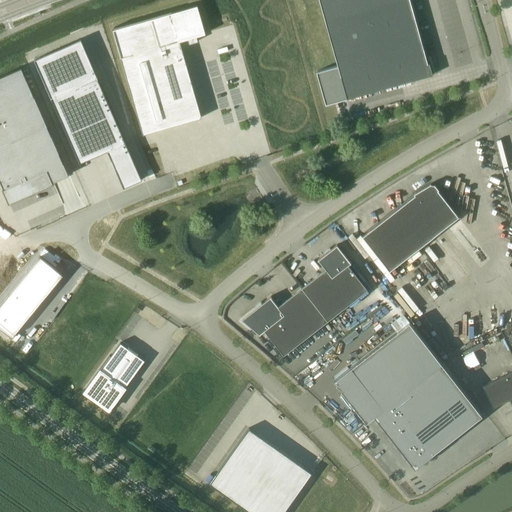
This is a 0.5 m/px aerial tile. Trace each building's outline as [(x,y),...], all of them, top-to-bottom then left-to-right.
[(296,0),(326,105),(347,99),(390,87),(433,75),(431,69),(430,63),(429,63),(428,64),(418,28),(410,0),(296,0)] [(114,29),(113,29),(121,57),(132,96),(143,134),(173,126),(202,117),(191,79),(180,40),(188,38),(190,43),(190,42),(197,40),(198,41),(197,35),(205,33),(205,34),(206,33),(198,5),(197,5),(197,6),(172,13),(172,11),(171,12),(143,20),(115,28),(114,28),(114,29)] [(37,59),(34,60),(35,62),(36,62),(80,163),(108,151),(124,188),(143,180),(82,42),(81,39),(79,40),(79,41),(75,42),(72,43),(73,43),(70,44),(67,46),(65,47),(62,48),(54,51),(51,52),(51,53),(49,54),(46,55),(43,56),(40,57),(41,57),(37,59)] [(0,179),(4,189),(3,189),(9,204),(54,184),(53,182),(69,175),(64,163),(22,68),(0,77),(0,179)] [(415,195),(362,236),(389,271),(459,217),(438,190),(439,190),(435,184),(431,184),(431,183),(414,194),(414,195),(415,194),(415,195)] [(302,288),(328,321),(368,290),(348,265),(351,263),(337,245),(318,260),(319,260),(326,269),(302,288)] [(40,255),(0,304),(0,327),(13,337),(64,274),(40,255)] [(256,308),(242,319),(251,327),(260,335),(261,334),(263,332),(265,330),(274,343),(284,355),(293,348),(306,363),(340,336),(328,321),(302,288),(278,306),(275,302),(271,297),(272,297),(272,296),(271,296),(256,308)] [(482,415),(409,321),(334,380),(367,422),(375,416),(415,467),(433,454),(432,452),(433,451),(434,453),(482,415)] [(345,339),(353,348),(366,337),(358,327),(345,339)] [(464,358),(486,346),(483,341),(462,354),(464,358)] [(136,374),(140,367),(145,360),(142,357),(138,355),(138,354),(133,351),(128,347),(124,345),(121,342),(116,349),(111,356),(110,355),(96,373),(83,392),(96,402),(109,411),(114,405),(118,400),(122,395),(129,385),(137,374),(136,374)] [(511,371),(483,386),(494,407),(511,398),(511,371)] [(249,428),(210,483),(249,511),(355,511),(360,506),(312,473),(249,428)]
